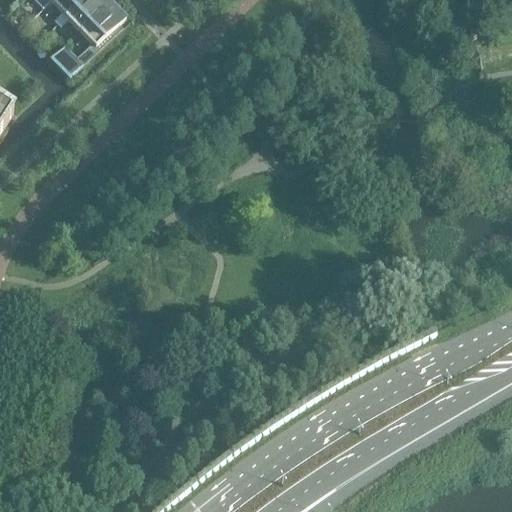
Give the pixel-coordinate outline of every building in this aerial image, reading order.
[(50,5),(55,0),(31,0),(43,12),(50,5)] [(58,27),(85,0),(55,0),(50,5),(62,17),(55,24),(58,27)] [(79,35),(109,6),(103,0),(85,0),(58,27),(61,30),(68,23),(79,35)] [(69,83),(122,32),(118,28),(124,22),(109,6),(79,35),(92,48),(76,63),(64,51),(65,50),(64,49),(50,63),(69,83)] [(0,138),(13,118),(5,113),(4,113),(0,109),(0,138)] [(17,319),(21,308),(21,307),(20,307),(11,304),(10,305),(7,316),(7,317),(8,317),(17,320),(17,319)]
